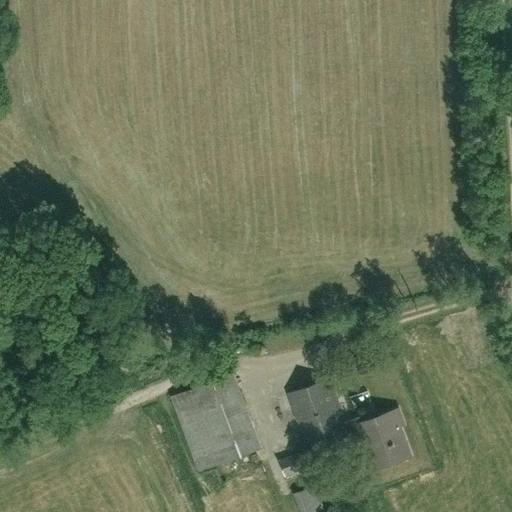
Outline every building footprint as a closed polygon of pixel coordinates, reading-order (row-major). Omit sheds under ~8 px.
[(237,391),(230,374),(173,396),(200,469),(263,446),(242,389),(237,391)] [(346,422),(330,377),(288,393),(308,449),(351,434),(350,433),(362,429),(376,468),(411,455),(400,425),(403,424),(398,409),(374,418),(372,412),(346,422)] [(287,480),(298,477),(297,473),(306,470),(301,452),(279,459),(287,480)] [(272,511),(257,465),(237,472),(250,511),(272,511)] [(320,511),(318,488),(303,490),(306,511),(320,511)] [(165,504),(166,511),(175,511),(182,510),(180,500),(165,504)]
